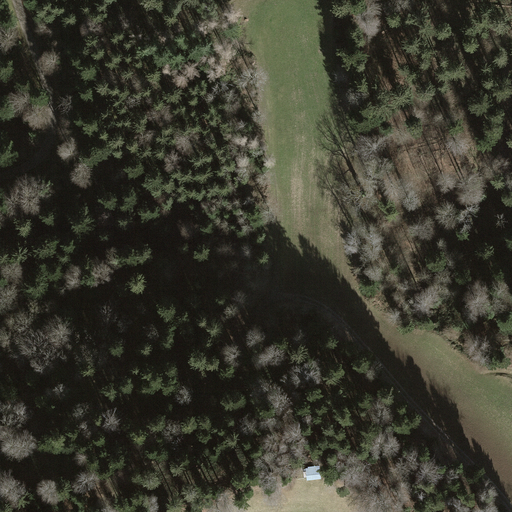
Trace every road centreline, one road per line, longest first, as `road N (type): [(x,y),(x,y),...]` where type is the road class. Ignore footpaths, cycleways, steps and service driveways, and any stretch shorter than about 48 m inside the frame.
road 1 (track): [(510,511),(344,325),(313,301),(279,289),(249,318)]
road 2 (track): [(13,0),(49,112),(41,146),(0,170)]
